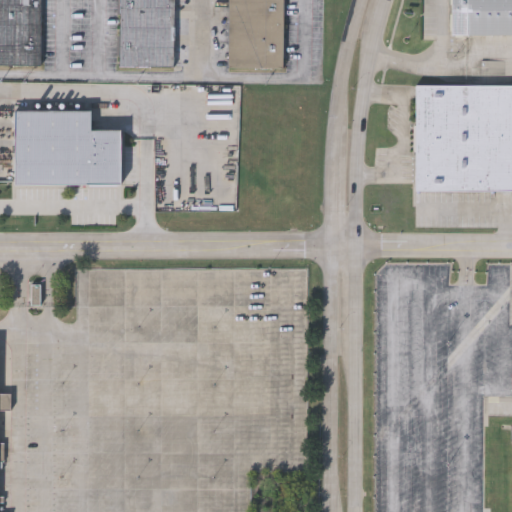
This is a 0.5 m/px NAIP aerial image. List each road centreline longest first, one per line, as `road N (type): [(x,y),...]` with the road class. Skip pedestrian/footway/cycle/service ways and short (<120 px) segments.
road 1 (tertiary): [(362,0),(341,78),(335,511),(354,177),(369,54),(387,0)]
road 2 (residential): [(511,245),(0,242)]
